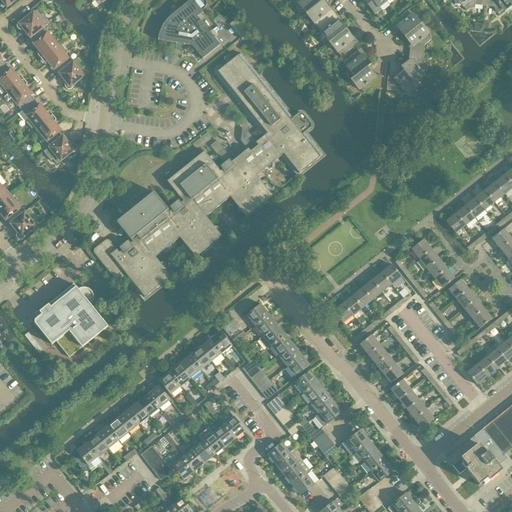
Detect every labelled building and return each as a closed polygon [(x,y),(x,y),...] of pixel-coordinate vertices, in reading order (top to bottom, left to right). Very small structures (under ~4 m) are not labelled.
[(158,37),(157,40),(191,47),(202,60),(220,46),(197,18),(203,13),(201,11),(204,9),(205,8),(205,7),(206,7),(206,6),(206,5),(206,4),(206,3),(206,2),(205,1),(205,0),(204,0),(194,0),(193,1),(192,0),(190,0),(172,15),(169,18),(167,20),(165,23),(162,26),(161,30),(159,33),(158,37)] [(294,0),(306,14),(322,1),(320,0),(294,0)] [(386,2),(384,0),(362,0),(377,17),(375,14),(380,10),(379,8),(386,2)] [(457,0),(466,12),(474,5),(484,6),(484,0),(457,0)] [(484,0),(484,6),(493,7),(498,14),(503,10),(504,11),(511,4),(511,1),(511,0),(484,0)] [(306,14),(317,28),(335,14),(329,7),(328,9),(322,1),(306,14)] [(23,30),(30,38),(49,22),(42,13),(40,15),(36,10),(22,22),(21,22),(20,22),(19,22),(18,22),(18,23),(17,23),(16,24),(16,25),(16,26),(16,27),(17,28),(17,29),(18,30),(19,30),(20,31),(21,31),(22,31),(23,30)] [(399,30),(404,37),(420,25),(408,10),(391,24),(397,32),(399,30)] [(317,28),(329,43),(345,30),(339,23),(341,21),(335,14),(317,28)] [(218,16),(212,21),(219,29),(225,24),(218,16)] [(236,20),(229,25),(240,38),(246,32),(236,20)] [(37,55),(40,59),(59,44),(52,35),(50,37),(43,28),(50,23),(49,22),(30,38),(34,43),(33,44),(39,52),(38,53),(37,55)] [(410,48),(409,53),(423,55),(424,46),(431,40),(427,35),(428,34),(420,25),(404,37),(410,45),(408,46),(410,48)] [(345,30),(329,43),(341,57),(358,43),(352,36),(351,37),(345,30)] [(55,69),(59,74),(78,59),(78,58),(71,64),(64,55),(66,54),(59,44),(40,59),(44,64),(46,63),(47,62),(54,70),(55,69)] [(351,80),(370,65),(364,58),(366,56),(360,49),(343,63),(354,77),(351,80)] [(408,62),(401,68),(417,88),(417,87),(414,84),(423,76),(422,75),(427,71),(422,64),(423,55),(409,53),(408,59),(407,60),(408,62)] [(93,252),(93,253),(94,253),(94,254),(95,255),(115,280),(116,281),(117,282),(118,282),(119,282),(120,281),(125,277),(122,275),(124,273),(128,278),(131,282),(144,298),(163,284),(171,277),(155,258),(179,238),(195,258),(202,252),(214,243),(221,237),(205,217),(230,198),(246,217),(255,210),(263,203),(272,196),(256,177),(280,157),(296,177),(304,170),(322,156),(304,133),(310,129),(310,128),(311,128),(311,127),(311,126),(311,125),(311,124),(310,123),(304,115),(303,115),(303,114),(302,114),(302,113),(301,113),(300,113),(299,113),(298,114),(292,118),(257,74),(254,71),(241,54),(232,61),(224,67),(223,67),(222,66),(221,66),(220,65),(219,65),(218,66),(217,66),(216,66),(216,67),(215,67),(215,68),(214,68),(214,69),(214,70),(213,71),(213,72),(214,73),(214,74),(215,75),(228,92),(231,90),(237,98),(234,100),(264,136),(256,143),(250,134),(249,139),(248,139),(247,139),(246,140),(245,141),(245,142),(245,143),(245,144),(246,144),(246,145),(247,145),(247,146),(248,146),(248,149),(247,150),(231,163),(229,160),(219,167),(222,170),(220,172),(204,152),(198,156),(192,162),(178,173),(168,181),(167,182),(182,202),(181,203),(178,200),(169,208),(171,211),(169,212),(154,193),(153,193),(121,218),(118,221),(116,223),(132,242),(130,244),(127,241),(119,248),(121,251),(119,253),(115,248),(110,242),(110,241),(109,241),(108,241),(107,240),(106,240),(106,241),(105,241),(104,241),(104,242),(95,249),(94,250),(94,251),(93,252)] [(78,59),(59,74),(66,83),(65,83),(65,84),(64,85),(64,86),(64,87),(65,87),(65,88),(66,89),(66,90),(68,90),(69,90),(70,90),(71,90),(72,89),(73,88),(73,87),(73,86),(73,85),(88,74),(84,69),(86,68),(78,59)] [(0,88),(5,95),(23,80),(20,75),(18,76),(17,77),(10,69),(9,70),(5,65),(0,68),(0,88)] [(370,65),(351,80),(359,90),(360,89),(364,94),(371,89),(380,90),(382,76),(376,75),(374,73),(372,75),(367,68),(370,65)] [(417,88),(401,68),(404,72),(397,78),(395,76),(394,77),(388,76),(386,90),(396,91),(401,98),(406,94),(407,95),(417,88)] [(14,102),(21,111),(34,101),(30,96),(31,95),(25,87),(26,86),(27,84),(23,80),(5,95),(12,104),(14,102)] [(27,121),(34,131),(53,116),(49,111),(47,112),(46,113),(39,105),(38,106),(34,101),(21,111),(29,120),(27,121)] [(43,152),(44,153),(63,137),(59,132),(60,131),(54,123),(55,122),(56,120),(53,116),(34,131),(41,140),(43,138),(50,147),(43,152)] [(63,137),(44,153),(51,162),(53,160),(56,165),(71,153),(72,153),(73,153),(74,153),(75,153),(76,152),(76,151),(77,150),(77,149),(77,148),(76,148),(76,147),(75,146),(74,145),(73,145),(72,144),(71,145),(70,145),(63,137)] [(0,203),(10,195),(3,186),(1,187),(0,185),(0,174),(1,173),(0,173),(0,203)] [(511,185),(504,176),(495,184),(504,196),(511,189),(511,185)] [(495,184),(485,191),(494,203),(504,196),(495,184)] [(485,191),(475,199),(485,211),(494,203),(485,191)] [(6,220),(10,225),(30,209),(23,214),(16,206),(18,204),(10,195),(0,203),(0,213),(5,221),(6,220)] [(475,199),(465,207),(475,219),(485,211),(475,199)] [(465,207),(456,215),(465,227),(475,219),(465,207)] [(30,209),(10,225),(17,233),(17,234),(16,234),(16,235),(16,236),(16,237),(16,238),(16,239),(17,239),(17,240),(18,240),(19,241),(20,241),(21,241),(22,240),(23,240),(23,239),(24,239),(24,238),(25,237),(25,236),(39,224),(35,219),(37,218),(30,209)] [(465,227),(456,215),(446,223),(455,235),(465,227)] [(502,220),(496,225),(499,229),(505,224),(502,220)] [(493,228),(486,233),(489,237),(495,232),(493,228)] [(492,239),(500,249),(511,240),(504,230),(492,239)] [(483,236),(477,241),(479,244),(480,244),(486,239),(483,236)] [(411,250),(419,260),(431,250),(423,240),(411,250)] [(500,249),(507,259),(511,255),(511,240),(500,249)] [(467,248),(467,249),(469,252),(475,248),(476,247),(473,244),(470,246),(467,248)] [(419,260),(427,270),(439,260),(431,250),(419,260)] [(398,260),(395,263),(400,270),(403,267),(398,260)] [(427,270),(435,279),(447,270),(439,260),(427,270)] [(392,266),(382,274),(391,286),(401,278),(392,266)] [(447,270),(435,279),(443,289),(455,280),(447,270)] [(406,271),(403,273),(408,279),(411,277),(406,271)] [(382,274),(372,281),(382,293),(391,286),(382,274)] [(414,280),(411,283),(415,289),(419,286),(414,280)] [(448,290),(456,300),(468,290),(460,280),(448,290)] [(372,281),(362,289),(372,301),(382,293),(372,281)] [(34,322),(34,323),(34,324),(35,324),(35,325),(51,345),(56,342),(69,358),(108,327),(91,307),(90,306),(92,303),(93,299),(93,298),(93,295),(91,292),(88,289),(84,288),(82,288),(81,288),(80,288),(78,290),(73,285),(62,294),(60,295),(39,312),(41,315),(36,320),(35,320),(35,321),(34,322)] [(362,289),(353,297),(362,309),(372,301),(362,289)] [(418,293),(423,299),(426,296),(422,290),(418,293)] [(456,300),(464,310),(476,300),(468,290),(456,300)] [(409,295),(403,300),(405,303),(412,298),(409,295)] [(353,297),(343,305),(353,317),(362,309),(353,297)] [(464,310),(472,319),(484,310),(476,300),(464,310)] [(399,303),(393,308),(396,311),(401,307),(402,306),(399,303)] [(432,303),(429,306),(434,312),(437,309),(432,303)] [(246,316),(254,326),(269,315),(260,305),(246,316)] [(353,317),(343,305),(333,312),(343,324),(353,317)] [(484,310),(472,319),(480,329),(492,320),(484,310)] [(389,311),(383,315),(386,319),(392,314),(389,311)] [(440,313),(437,316),(442,322),(445,319),(440,313)] [(218,323),(223,329),(234,321),(229,314),(218,323)] [(254,326),(262,337),(277,325),(269,315),(254,326)] [(500,318),(495,322),(498,326),(504,321),(501,317),(500,318)] [(380,318),(374,323),(376,327),(382,322),(380,318)] [(234,321),(223,329),(229,336),(240,328),(234,321)] [(448,323),(444,325),(449,331),(453,329),(448,323)] [(267,349),(270,347),(285,335),(277,325),(262,337),(259,339),(267,349)] [(491,325),(485,330),(488,333),(494,328),(491,325)] [(370,326),(364,331),(367,334),(373,329),(370,326)] [(391,326),(387,329),(392,335),(395,332),(391,326)] [(220,332),(210,340),(221,354),(231,346),(220,332)] [(243,332),(238,336),(241,340),(246,336),(243,332)] [(452,335),(457,341),(460,338),(455,332),(452,335)] [(28,333),(25,336),(30,342),(33,339),(28,333)] [(482,333),(476,338),(478,341),(485,336),(482,333)] [(360,334),(354,339),(357,342),(363,337),(360,334)] [(270,347),(279,357),(293,345),(285,335),(270,347)] [(241,340),(238,336),(232,341),(235,345),(241,340)] [(359,345),(367,355),(379,346),(371,336),(359,345)] [(398,336),(395,339),(399,344),(400,345),(403,342),(398,336)] [(210,340),(199,348),(211,363),(221,354),(210,340)] [(472,340),(466,345),(469,349),(475,344),(472,340)] [(511,350),(506,343),(496,350),(506,362),(511,357),(511,350)] [(38,345),(34,348),(39,355),(43,352),(38,345)] [(279,357),(287,367),(301,356),(293,345),(279,357)] [(367,355),(375,365),(387,355),(379,346),(367,355)] [(406,346),(403,348),(407,355),(411,352),(406,346)] [(199,348),(189,356),(201,371),(211,363),(199,348)] [(456,353),(459,357),(465,352),(462,348),(456,353)] [(496,350),(486,358),(496,370),(506,362),(496,350)] [(375,365),(383,375),(395,365),(387,355),(375,365)] [(189,356),(179,364),(191,379),(201,371),(189,356)] [(301,356),(287,367),(295,378),(309,366),(301,356)] [(414,356),(410,358),(416,365),(419,362),(414,356)] [(223,362),(228,367),(232,364),(227,358),(223,362)] [(486,358),(477,366),(486,378),(496,370),(486,358)] [(242,369),(246,374),(257,365),(253,360),(242,369)] [(179,364),(169,372),(180,387),(191,379),(179,364)] [(232,364),(228,367),(232,372),(236,369),(232,364)] [(246,374),(250,380),(261,371),(257,365),(246,374)] [(395,365),(383,375),(391,385),(403,375),(395,365)] [(486,378),(477,366),(467,374),(476,386),(486,378)] [(425,369),(421,372),(426,378),(429,375),(425,369)] [(250,380),(255,385),(266,376),(261,371),(250,380)] [(180,387),(169,372),(158,381),(170,395),(180,387)] [(309,372),(294,383),(303,394),(317,382),(309,372)] [(255,385),(258,390),(269,381),(266,376),(255,385)] [(432,378),(429,381),(433,387),(434,387),(437,385),(432,378)] [(216,379),(211,383),(214,387),(219,383),(216,379)] [(390,390),(398,400),(410,390),(402,380),(390,390)] [(258,390),(262,394),(273,386),(269,381),(258,390)] [(317,382),(303,394),(311,404),(325,392),(317,382)] [(214,387),(211,383),(205,387),(208,391),(214,387)] [(158,386),(147,395),(159,409),(169,401),(158,386)] [(273,386),(262,394),(267,400),(278,391),(273,386)] [(440,388),(436,391),(441,397),(445,394),(440,388)] [(398,400),(406,410),(418,400),(410,390),(398,400)] [(325,392),(311,404),(319,414),(333,402),(325,392)] [(185,397),(190,403),(194,399),(189,394),(185,397)] [(147,395),(137,403),(149,417),(159,409),(147,395)] [(266,406),(271,411),(282,403),(277,397),(266,406)] [(448,398),(444,401),(445,402),(449,406),(449,407),(453,404),(448,398)] [(194,399),(190,403),(194,408),(198,405),(194,399)] [(406,410),(414,419),(426,410),(418,400),(406,410)] [(204,405),(208,411),(212,408),(208,402),(204,405)] [(319,414),(314,418),(322,428),(327,424),(328,423),(342,413),(333,402),(319,414)] [(137,403),(127,411),(139,425),(149,417),(137,403)] [(271,411),(274,416),(285,407),(282,403),(271,411)] [(495,463),(504,456),(511,449),(511,405),(472,438),(485,454),(487,453),(495,463)] [(274,416),(278,421),(289,412),(285,407),(274,416)] [(212,408),(208,411),(212,416),(216,413),(212,408)] [(426,410),(414,419),(422,429),(433,420),(426,410)] [(127,411),(117,419),(129,433),(139,425),(127,411)] [(278,421),(283,426),(294,418),(289,412),(278,421)] [(161,416),(166,422),(170,419),(165,413),(161,416)] [(191,416),(185,420),(189,424),(194,420),(191,416)] [(233,417),(223,425),(234,440),(245,432),(233,417)] [(283,426),(287,432),(298,423),(294,418),(283,426)] [(117,419),(107,427),(118,442),(129,433),(117,419)] [(170,419),(166,422),(170,427),(174,424),(170,419)] [(189,424),(185,420),(180,424),(183,428),(189,424)] [(298,423),(287,432),(291,437),(302,428),(298,423)] [(223,425),(212,434),(224,448),(234,440),(223,425)] [(107,427),(97,435),(108,450),(118,442),(107,427)] [(208,428),(198,437),(202,442),(214,456),(224,448),(212,434),(208,428)] [(310,438),(313,443),(324,434),(320,429),(310,438)] [(350,455),(354,452),(369,441),(361,430),(342,445),(350,455)] [(154,434),(149,438),(152,442),(157,437),(154,434)] [(313,443),(318,448),(329,439),(324,434),(313,443)] [(97,435),(86,443),(98,458),(108,450),(97,435)] [(163,438),(167,443),(171,440),(167,435),(163,438)] [(152,442),(149,438),(143,442),(146,446),(152,442)] [(485,454),(472,438),(446,459),(459,475),(465,470),(478,486),(481,484),(483,486),(502,471),(495,463),(487,453),(485,454)] [(318,448),(322,454),(333,445),(329,439),(318,448)] [(171,440),(167,443),(172,449),(176,446),(171,440)] [(354,452),(362,462),(377,451),(369,441),(354,452)] [(202,442),(192,450),(204,464),(214,456),(202,442)] [(98,458),(86,443),(76,452),(80,456),(74,460),(82,470),(91,464),(94,467),(101,462),(98,458)] [(267,455),(275,466),(293,451),(290,447),(286,450),(281,444),(267,455)] [(333,445),(322,454),(326,458),(337,450),(333,445)] [(151,447),(140,456),(145,461),(156,452),(151,447)] [(134,450),(128,454),(131,458),(137,454),(134,450)] [(192,450),(182,458),(193,472),(204,464),(192,450)] [(275,466),(283,476),(301,461),(293,451),(275,466)] [(362,462),(371,472),(385,461),(377,451),(362,462)] [(156,452),(145,461),(149,466),(160,457),(156,452)] [(131,458),(128,454),(123,458),(126,462),(131,458)] [(160,457),(149,466),(152,471),(163,462),(160,457)] [(170,457),(163,462),(167,467),(172,472),(173,474),(176,472),(183,481),(193,472),(182,458),(175,463),(170,457)] [(283,476),(291,486),(306,474),(310,471),(301,461),(283,476)] [(385,461),(371,472),(379,483),(393,471),(385,461)] [(100,465),(105,470),(109,467),(104,462),(100,465)] [(163,462),(152,471),(156,476),(167,467),(163,462)] [(109,467),(105,470),(109,476),(113,473),(109,467)] [(167,467),(156,476),(161,481),(172,472),(167,467)] [(323,477),(327,482),(338,473),(334,468),(323,477)] [(327,482),(331,487),(342,479),(338,473),(327,482)] [(306,474),(291,486),(299,496),(314,485),(306,474)] [(331,487),(336,493),(347,484),(342,479),(331,487)] [(347,484),(336,493),(339,498),(350,489),(347,484)] [(155,491),(159,497),(163,493),(159,488),(155,491)] [(358,499),(362,504),(373,495),(369,490),(358,499)] [(163,493),(159,497),(164,502),(168,499),(163,493)] [(390,511),(404,511),(414,504),(406,494),(387,508),(390,511)] [(362,504),(366,509),(377,500),(373,495),(362,504)] [(191,511),(181,498),(170,507),(174,511),(191,511)] [(366,509),(368,511),(374,511),(382,506),(377,500),(366,509)] [(320,511),(340,511),(333,502),(320,511)]
